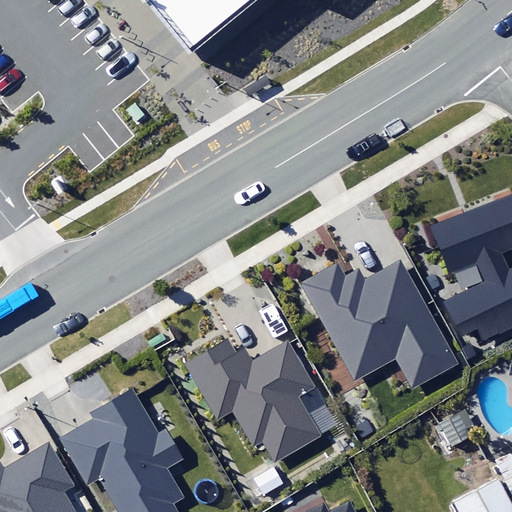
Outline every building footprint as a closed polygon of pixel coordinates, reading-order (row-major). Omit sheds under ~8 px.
[(150,0),(191,49),(250,0),(150,0)] [(445,303),(460,339),(474,333),(477,341),(511,326),(511,269),(503,273),(497,259),(511,252),(511,195),(430,231),(449,276),(478,264),(487,285),(445,303)] [(394,360),(411,390),(453,367),(396,265),(362,285),(356,274),(343,281),(334,266),(300,286),(355,382),(394,360)] [(284,345),(251,365),(242,350),(231,356),(224,343),(186,365),(218,420),(228,415),(249,451),(263,443),(275,464),(317,439),(293,398),(310,389),(284,345)] [(154,438),(127,390),(87,412),(93,423),(62,441),(88,487),(101,480),(118,511),(171,511),(169,506),(179,501),(164,474),(179,465),(162,434),(154,438)] [(473,435),(461,413),(438,425),(450,447),(473,435)] [(69,490),(46,449),(1,473),(0,471),(0,511),(69,511),(60,495),(69,490)] [(511,511),(511,510),(493,479),(448,506),(451,511),(511,511)]
